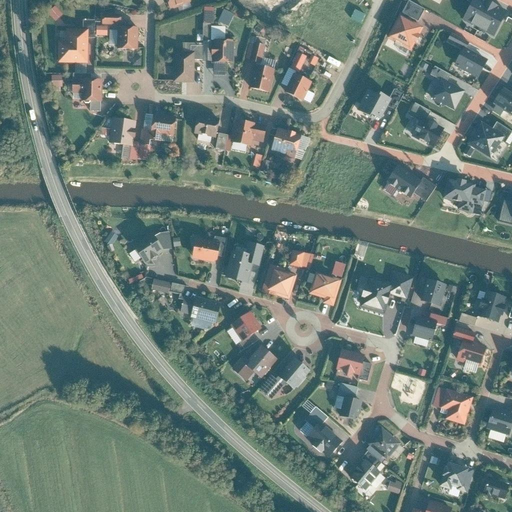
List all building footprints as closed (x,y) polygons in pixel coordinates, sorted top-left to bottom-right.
[(187,0),(164,0),(168,11),(189,5),(187,0)] [(486,0),(475,0),(467,15),(483,24),(494,4),(486,0)] [(410,2),(405,13),(416,18),(421,7),(410,2)] [(494,4),(483,24),(499,33),(510,14),(494,4)] [(57,21),(65,14),(57,6),(49,13),(57,21)] [(414,41),(423,21),(400,12),(392,32),(414,41)] [(109,35),(109,25),(123,24),(123,13),(104,14),(105,26),(97,26),(98,36),(109,35)] [(137,29),(118,29),(118,49),(137,50),(137,29)] [(87,31),(66,30),(66,42),(58,42),(57,63),(87,64),(87,31)] [(234,42),(214,41),(213,64),(233,65),(234,42)] [(466,41),(456,60),(481,73),(491,54),(466,41)] [(247,61),(276,67),(278,61),(265,58),(268,46),(251,42),(247,61)] [(309,57),(300,52),(292,69),(300,73),(309,57)] [(194,54),(173,54),(173,83),(193,83),(194,54)] [(309,63),(317,66),(320,58),(313,55),(309,63)] [(274,71),(254,67),(250,90),(269,94),(274,71)] [(443,73),(432,92),(457,106),(468,88),(443,73)] [(53,75),(54,88),(65,87),(64,74),(53,75)] [(310,84),(293,76),(285,93),(302,101),(310,84)] [(101,81),(72,80),(71,93),(83,93),(83,102),(101,103),(101,81)] [(373,84),(362,103),(387,118),(398,99),(373,84)] [(511,88),(509,87),(499,102),(511,110),(511,88)] [(436,112),(415,101),(407,116),(418,122),(409,140),(435,154),(448,129),(432,120),(436,112)] [(175,119),(154,116),(151,135),(173,138),(175,119)] [(220,121),(198,117),(194,135),(216,140),(220,121)] [(483,119),(472,137),(497,152),(508,133),(483,119)] [(136,123),(111,120),(108,145),(133,149),(136,123)] [(266,128),(235,122),(231,144),(251,148),(252,142),(263,144),(266,128)] [(301,137),(277,129),(270,152),(294,159),(301,137)] [(399,161),(388,180),(413,195),(424,176),(399,161)] [(475,184),(449,179),(446,195),(472,200),(475,184)] [(113,231),(106,241),(113,246),(120,236),(113,231)] [(151,231),(128,246),(142,268),(165,253),(151,231)] [(169,233),(159,234),(164,251),(172,250),(169,233)] [(220,244),(191,238),(187,258),(216,264),(220,244)] [(246,253),(229,249),(222,276),(248,283),(252,267),(260,269),(265,247),(249,242),(246,253)] [(311,253),(291,247),(286,264),(306,270),(311,253)] [(344,277),(347,264),(337,262),(334,275),(344,277)] [(262,294),(291,303),(300,273),(271,265),(262,294)] [(144,279),(140,270),(135,273),(126,276),(130,285),(144,279)] [(388,284),(362,276),(354,299),(362,301),(359,309),(386,317),(393,296),(407,300),(414,277),(392,270),(388,284)] [(340,279),(315,273),(309,296),(324,300),(322,304),(333,307),(340,279)] [(447,285),(426,279),(419,305),(441,311),(443,306),(454,309),(460,287),(447,283),(447,285)] [(171,284),(154,281),(152,291),(169,294),(171,284)] [(506,298),(486,292),(478,318),(499,324),(506,298)] [(221,303),(184,294),(180,311),(192,314),(190,320),(215,326),(221,303)] [(262,328),(250,312),(228,327),(239,344),(262,328)] [(450,320),(430,314),(428,319),(417,315),(411,335),(433,342),(438,326),(447,329),(450,320)] [(478,319),(462,314),(459,323),(475,328),(478,319)] [(475,334),(457,328),(453,339),(461,342),(455,361),(480,368),(486,347),(473,343),(475,334)] [(276,360),(258,347),(246,364),(238,358),(229,370),(246,383),(254,372),(263,379),(276,360)] [(364,354),(341,349),(336,372),(358,377),(362,363),(364,354)] [(310,371),(294,358),(280,376),(275,372),(259,391),(272,402),(286,385),(294,391),(310,371)] [(362,363),(358,377),(357,379),(367,382),(372,365),(362,363)] [(345,399),(340,418),(358,422),(363,403),(355,401),(358,389),(340,385),(337,397),(345,399)] [(475,398),(446,389),(439,410),(448,412),(445,421),(466,427),(475,398)] [(305,422),(315,429),(320,423),(323,425),(329,418),(316,407),(305,422)] [(486,441),(503,445),(505,436),(511,438),(511,431),(511,410),(511,413),(492,408),(486,433),(488,434),(486,441)] [(323,425),(320,423),(315,429),(307,440),(331,459),(344,442),(323,425)] [(402,446),(378,427),(365,444),(369,447),(365,452),(380,464),(385,458),(389,462),(402,446)] [(346,476),(365,492),(385,467),(380,464),(365,452),(361,457),(346,476)] [(475,471),(447,462),(439,488),(466,497),(475,471)] [(504,501),(509,485),(485,477),(480,494),(504,501)] [(398,497),(403,483),(397,481),(396,484),(391,482),(387,492),(398,497)] [(452,511),(453,508),(429,501),(426,511),(452,511)]
